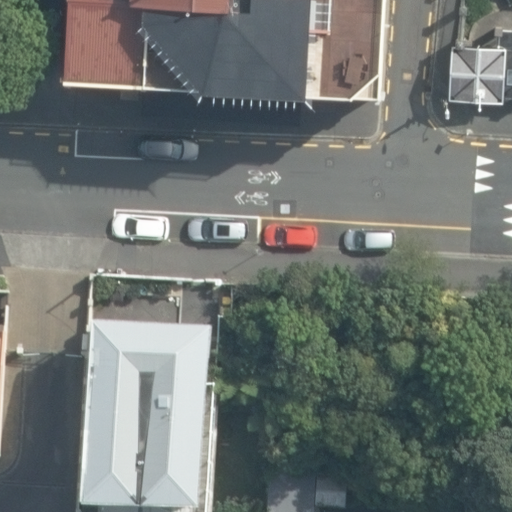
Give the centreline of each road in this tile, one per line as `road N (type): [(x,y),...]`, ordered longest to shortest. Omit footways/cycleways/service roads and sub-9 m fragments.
road 1 (residential): [(0,175),(405,190)]
road 2 (residential): [(421,0),(405,190)]
